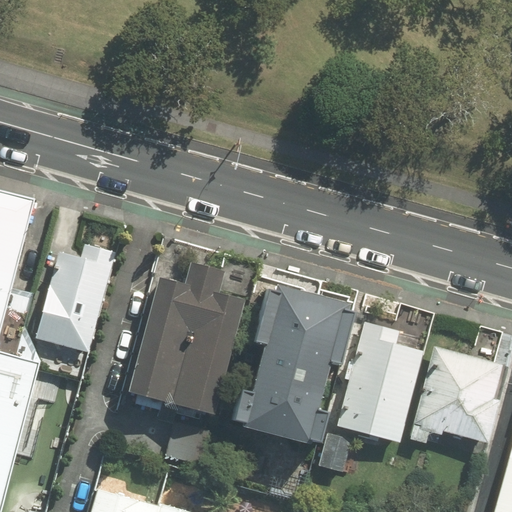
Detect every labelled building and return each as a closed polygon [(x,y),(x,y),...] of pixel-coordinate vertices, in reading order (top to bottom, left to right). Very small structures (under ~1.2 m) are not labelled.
[(0,330),(32,202),(0,194),(0,330)] [(108,260),(57,248),(34,338),(86,350),(108,260)] [(182,282),(161,276),(128,392),(210,415),(243,301),(219,295),(226,271),(188,260),(182,282)] [(348,304),(278,285),(276,293),(266,291),(252,341),(263,344),(250,392),(241,390),(233,420),(243,423),(242,427),(307,444),(308,440),(319,442),(326,411),(315,408),(329,360),(339,363),(352,313),(346,311),(348,304)] [(399,332),(363,322),(334,427),(396,444),(422,348),(396,341),(399,332)] [(505,366),(435,345),(408,437),(424,442),(427,432),(439,436),(440,431),(483,443),(505,366)] [(0,352),(0,511),(40,363),(0,352)] [(201,430),(175,422),(165,454),(190,462),(201,430)] [(350,437),(328,430),(317,465),(339,472),(350,437)] [(511,511),(511,443),(494,511),(511,511)] [(189,511),(96,489),(89,511),(189,511)]
